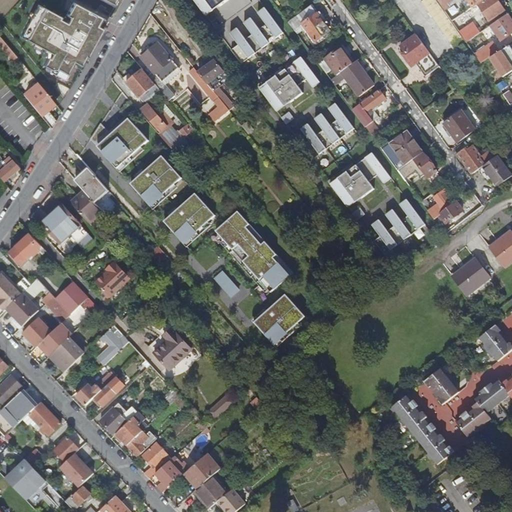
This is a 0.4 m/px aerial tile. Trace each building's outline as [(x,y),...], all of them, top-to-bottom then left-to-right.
[(193,0),(206,16),(213,10),(205,0),(213,0),(219,8),(229,0),(193,0)] [(463,41),(434,0),(420,0),(420,1),(452,48),(463,41)] [(446,3),(451,0),(437,0),(437,1),(444,11),(449,7),(446,3)] [(477,4),(483,0),(466,0),(470,5),(466,8),(467,11),(477,4)] [(488,21),(504,11),(496,0),(483,0),(477,4),(488,21)] [(69,17),(37,4),(23,37),(53,50),(45,69),(76,82),(100,25),(99,25),(104,14),(75,2),(69,17)] [(315,42),(329,31),(310,6),(288,23),(294,31),(302,25),(315,42)] [(242,65),(283,33),(264,9),(258,14),(266,25),(260,30),(251,19),(244,24),(253,35),(246,40),(237,29),(230,35),(238,46),(231,51),(242,65)] [(500,41),(511,33),(511,21),(507,14),(490,26),(500,41)] [(466,43),(477,35),(471,26),(460,33),(466,43)] [(404,58),(411,67),(415,64),(425,77),(439,67),(436,63),(429,53),(416,35),(400,47),(405,53),(406,56),(404,58)] [(14,53),(0,36),(0,45),(10,58),(14,54),(14,53)] [(480,63),(498,51),(493,43),(475,56),(480,63)] [(162,82),(176,71),(178,69),(171,61),(173,59),(168,54),(166,55),(158,45),(142,58),(157,77),(152,81),(155,85),(158,89),(164,97),(169,102),(174,97),(165,86),(162,82)] [(511,70),(511,52),(508,46),(490,59),(502,77),(511,70)] [(337,76),(353,64),(341,48),(325,60),(337,76)] [(318,80),(299,55),(258,86),(275,109),(282,104),(273,92),(279,88),(288,101),(301,91),(296,84),(304,77),(311,86),(318,80)] [(193,68),(190,71),(219,107),(209,114),(215,122),(234,107),(218,88),(229,79),(214,61),(198,74),(193,68)] [(359,97),(375,86),(356,61),(353,64),(337,76),(331,80),(334,85),(345,78),(359,97)] [(139,99),(155,85),(152,81),(151,82),(142,70),(132,78),(129,75),(123,80),(139,99)] [(165,86),(179,74),(176,71),(162,82),(165,86)] [(55,103),(38,83),(23,94),(51,128),(57,120),(47,109),(55,103)] [(143,103),(158,89),(155,85),(139,99),(143,103)] [(372,122),(378,117),(374,111),(371,114),(369,112),(385,99),(379,90),(353,110),(374,140),(381,135),(372,122)] [(300,144),(310,158),(352,127),(333,102),(327,107),(335,118),(328,123),(320,112),(313,117),(321,128),(315,133),(306,122),(299,127),(307,138),(300,144)] [(175,133),(173,135),(166,127),(170,124),(167,121),(156,108),(154,105),(150,109),(147,106),(142,111),(161,133),(178,153),(188,144),(184,139),(193,131),(188,124),(176,134),(175,133)] [(167,121),(172,118),(161,105),(156,108),(167,121)] [(292,117),(287,110),(279,116),(284,122),(292,117)] [(475,130),(461,111),(443,125),(456,143),(475,130)] [(128,119),(97,147),(117,170),(148,141),(128,119)] [(101,124),(90,140),(94,144),(108,132),(101,124)] [(398,171),(423,153),(407,131),(382,150),(398,171)] [(178,153),(161,133),(159,135),(176,155),(178,153)] [(472,174),(482,167),(486,164),(473,146),(466,150),(465,148),(457,154),(472,174)] [(387,173),(367,148),(326,179),(344,202),(351,197),(342,185),(347,181),(357,194),(370,184),(364,177),(373,170),(379,179),(387,173)] [(428,179),(437,172),(423,153),(398,171),(405,181),(410,178),(421,170),(423,172),(421,174),(424,178),(426,177),(428,179)] [(497,187),(511,177),(497,156),(486,164),(482,167),(497,187)] [(0,178),(3,181),(18,168),(8,157),(0,163),(0,178)] [(162,157),(130,185),(150,207),(182,179),(162,157)] [(95,203),(108,191),(94,176),(88,169),(75,181),(84,191),(95,203)] [(415,195),(420,192),(410,178),(405,181),(415,195)] [(468,197),(473,193),(464,180),(459,184),(458,185),(468,197)] [(421,203),(429,198),(433,195),(427,186),(420,192),(415,195),(421,203)] [(445,226),(462,212),(456,204),(453,206),(446,197),(449,195),(445,190),(433,199),(438,205),(428,212),(434,220),(438,217),(445,226)] [(87,223),(101,211),(95,203),(84,191),(77,198),(78,199),(71,205),(87,223)] [(109,192),(97,202),(107,213),(118,204),(109,192)] [(195,194),(164,222),(184,245),(215,217),(195,194)] [(369,237),(379,251),(421,220),(402,195),(395,200),(403,211),(397,216),(389,205),(382,210),(390,221),(383,226),(375,215),(368,221),(376,232),(369,237)] [(425,207),(432,202),(429,198),(421,203),(425,207)] [(348,209),(353,215),(361,209),(356,203),(348,209)] [(80,226),(63,206),(42,225),(60,244),(69,236),(80,226)] [(239,211),(216,231),(271,293),(293,273),(239,211)] [(440,229),(445,226),(438,217),(434,220),(440,229)] [(80,226),(69,236),(79,247),(90,236),(80,226)] [(504,268),(511,261),(511,232),(489,249),(504,268)] [(33,257),(39,252),(42,255),(46,252),(30,235),(10,254),(16,260),(21,266),(32,256),(33,257)] [(467,297),(490,279),(475,259),(452,277),(467,297)] [(21,266),(16,260),(13,263),(19,269),(21,266)] [(104,302),(129,279),(114,263),(105,270),(107,273),(95,283),(102,291),(97,295),(104,302)] [(222,272),(215,279),(225,290),(232,283),(222,272)] [(0,308),(4,312),(7,309),(19,297),(31,286),(24,278),(14,288),(2,275),(0,276),(0,308)] [(80,306),(75,302),(83,293),(73,282),(55,300),(70,315),(80,306)] [(232,283),(225,290),(231,297),(239,290),(232,283)] [(93,315),(98,310),(88,298),(83,293),(75,302),(80,306),(84,310),(86,308),(93,315)] [(286,295),(254,323),(274,345),(306,317),(286,295)] [(23,326),(36,314),(19,297),(7,309),(23,326)] [(62,323),(70,315),(55,300),(53,297),(45,305),(62,323)] [(124,321),(132,330),(140,322),(132,314),(124,321)] [(37,348),(52,334),(37,319),(23,334),(37,348)] [(105,365),(117,354),(116,353),(122,347),(123,348),(128,343),(123,336),(119,340),(117,338),(121,334),(113,326),(102,337),(105,341),(111,346),(98,359),(105,365)] [(57,349),(69,338),(71,336),(63,327),(49,341),(57,349)] [(500,333),(495,327),(479,340),(483,346),(482,349),(489,359),(492,358),(497,363),(511,351),(511,348),(509,345),(507,346),(498,335),(500,333)] [(169,371),(191,351),(171,330),(163,337),(167,342),(153,354),(169,371)] [(507,346),(509,345),(500,333),(498,335),(507,346)] [(84,354),(87,351),(72,335),(71,336),(69,338),(84,354)] [(57,349),(49,357),(56,365),(58,363),(66,372),(84,354),(69,338),(57,349)] [(0,376),(8,368),(0,359),(0,376)] [(442,407),(459,394),(454,389),(455,386),(448,376),(445,377),(440,371),(424,384),(429,390),(430,389),(440,400),(437,402),(442,407)] [(23,389),(11,376),(0,387),(0,391),(4,396),(0,398),(0,400),(5,406),(23,389)] [(511,376),(511,377),(511,380),(508,383),(506,381),(501,386),(498,382),(492,387),(490,385),(479,394),(480,396),(474,401),(477,405),(472,409),(473,411),(468,415),(466,413),(460,418),(462,420),(456,425),(469,441),(474,437),(473,435),(479,430),(481,432),(485,429),(485,425),(490,421),(488,418),(492,414),(492,411),(504,402),(507,403),(511,399),(511,376)] [(78,391),(87,382),(81,377),(73,385),(78,391)] [(103,407),(124,386),(116,378),(111,382),(103,390),(95,398),(103,407)] [(103,390),(111,382),(107,378),(99,387),(103,390)] [(86,407),(95,398),(103,390),(99,387),(97,385),(93,389),(89,385),(77,397),(86,407)] [(437,402),(440,400),(430,389),(429,390),(437,402)] [(170,405),(178,397),(171,390),(162,398),(170,405)] [(251,390),(245,395),(248,398),(254,393),(251,390)] [(19,424),(28,415),(36,407),(22,392),(5,409),(19,424)] [(215,407),(221,414),(234,403),(227,396),(215,407)] [(189,409),(178,397),(174,402),(179,408),(177,410),(182,415),(189,409)] [(437,466),(454,452),(450,447),(448,449),(443,443),(446,441),(441,436),(439,438),(434,432),(437,430),(432,424),(430,426),(425,421),(428,419),(423,413),(420,415),(416,409),(418,408),(414,402),(411,403),(407,397),(390,411),(394,415),(397,415),(401,420),(399,422),(403,426),(406,427),(410,432),(408,434),(412,438),(415,438),(419,444),(417,445),(421,450),(424,449),(429,455),(426,457),(430,461),(434,461),(437,466)] [(257,398),(250,403),(257,411),(264,406),(257,398)] [(48,436),(61,424),(41,403),(36,407),(28,415),(48,436)] [(116,435),(132,419),(118,405),(100,422),(114,436),(116,435)] [(271,427),(277,422),(264,406),(257,411),(271,427)] [(208,413),(214,420),(221,414),(215,407),(208,413)] [(15,428),(19,424),(5,409),(1,412),(15,428)] [(127,447),(142,432),(137,427),(143,421),(144,421),(145,419),(139,413),(132,419),(116,435),(122,442),(127,447)] [(142,432),(148,426),(143,421),(137,427),(142,432)] [(202,433),(207,429),(200,421),(195,426),(202,433)] [(279,438),(285,433),(277,422),(271,427),(279,438)] [(127,447),(138,457),(153,443),(156,440),(150,433),(146,436),(142,432),(127,447)] [(121,443),(122,442),(116,435),(114,436),(121,443)] [(75,455),(79,451),(68,439),(55,452),(66,464),(75,455)] [(144,474),(149,480),(156,474),(161,470),(158,468),(170,457),(157,443),(143,456),(153,467),(144,474)] [(94,475),(75,455),(66,464),(61,469),(80,488),(94,475)] [(199,488),(213,477),(220,471),(207,455),(186,473),(199,488)] [(173,458),(169,462),(156,475),(162,482),(157,488),(163,494),(189,470),(183,464),(181,466),(173,458)] [(13,473),(6,479),(27,500),(41,488),(47,482),(32,467),(26,460),(18,468),(13,473)] [(217,503),(228,494),(213,477),(199,488),(194,493),(209,510),(217,503)] [(75,511),(91,495),(85,489),(86,488),(84,485),(73,497),(72,496),(66,502),(75,511)] [(224,511),(237,511),(245,505),(233,490),(228,494),(217,503),(224,511)] [(121,503),(116,498),(100,511),(129,511),(121,503)] [(121,503),(129,511),(132,508),(125,500),(121,503)]
